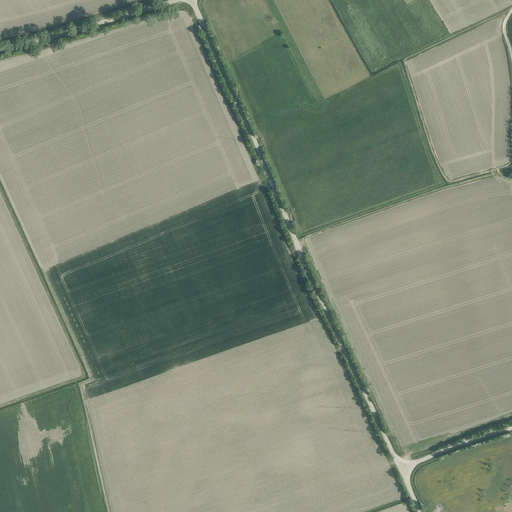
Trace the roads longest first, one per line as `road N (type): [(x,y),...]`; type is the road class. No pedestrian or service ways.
road 1 (unclassified): [(400,469),(191,0)]
road 2 (tertiary): [(0,49),(174,0)]
